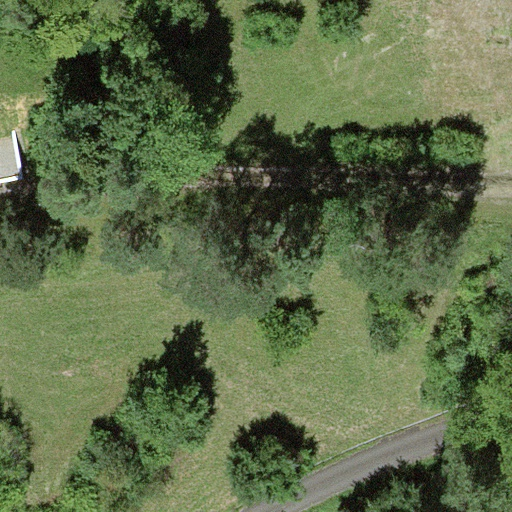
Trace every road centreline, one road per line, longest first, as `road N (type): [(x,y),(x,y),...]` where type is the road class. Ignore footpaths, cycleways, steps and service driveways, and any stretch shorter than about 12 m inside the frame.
road 1 (track): [(511,184),(224,173),(119,181),(51,211),(0,219)]
road 2 (track): [(511,416),(334,470),(259,511)]
